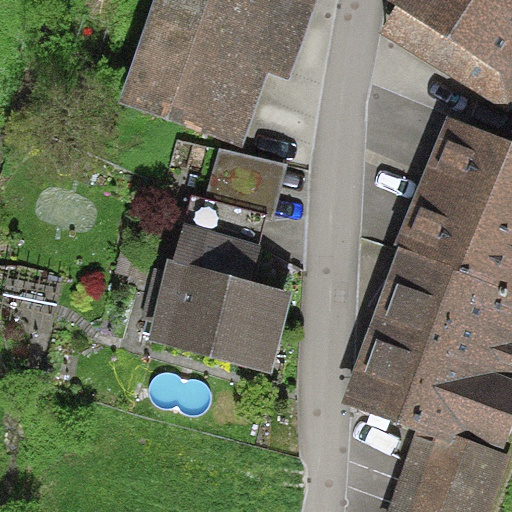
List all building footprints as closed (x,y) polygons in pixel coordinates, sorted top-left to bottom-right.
[(317,0),(151,0),(115,106),(240,149),(265,78),(288,86),(317,0)] [(511,0),(395,0),(375,37),(511,111),(511,0)] [(490,511),(511,452),(511,149),(443,125),(339,412),(419,441),(393,511),(490,511)] [(282,177),(219,160),(207,206),(270,223),(282,177)] [(269,251),(179,227),(145,353),(266,386),(289,304),(257,296),(269,251)]
